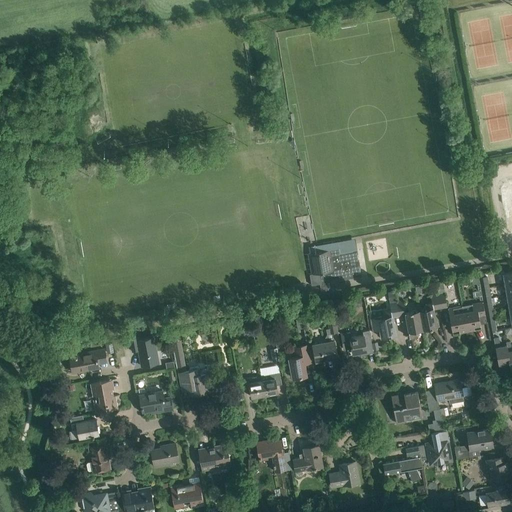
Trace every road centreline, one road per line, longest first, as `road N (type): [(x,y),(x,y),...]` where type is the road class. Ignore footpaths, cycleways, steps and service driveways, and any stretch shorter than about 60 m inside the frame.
road 1 (residential): [(134,429),(186,419),(239,427),(340,410)]
road 2 (residential): [(340,410),(359,375),(458,356),(469,360),(497,407)]
